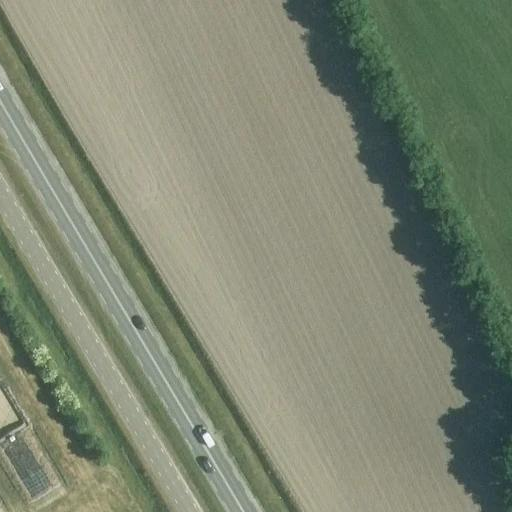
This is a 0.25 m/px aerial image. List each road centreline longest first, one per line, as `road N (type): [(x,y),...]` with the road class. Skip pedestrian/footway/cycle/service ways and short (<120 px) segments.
road 1 (primary): [(241,511),(0,102)]
road 2 (unclassified): [(188,511),(0,193)]
